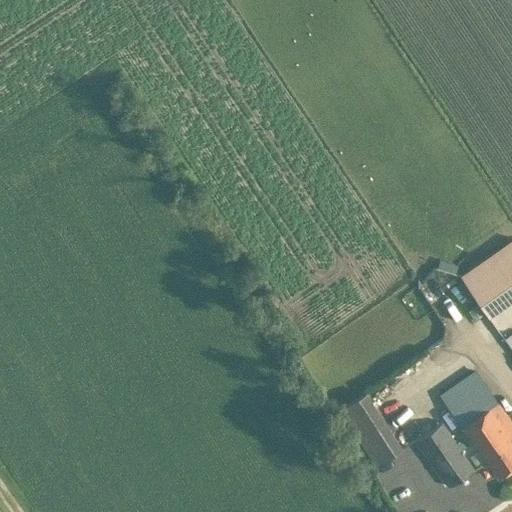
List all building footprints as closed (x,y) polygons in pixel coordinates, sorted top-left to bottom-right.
[(511,298),(511,237),(460,275),(489,315),(511,298)] [(477,303),(467,310),(474,320),(484,313),(477,303)] [(441,395),(497,477),(511,466),(511,422),(476,371),(441,395)] [(339,408),(376,465),(402,448),(365,391),(339,408)] [(438,469),(449,486),(474,468),(462,452),(441,421),(417,438),(438,469)]
